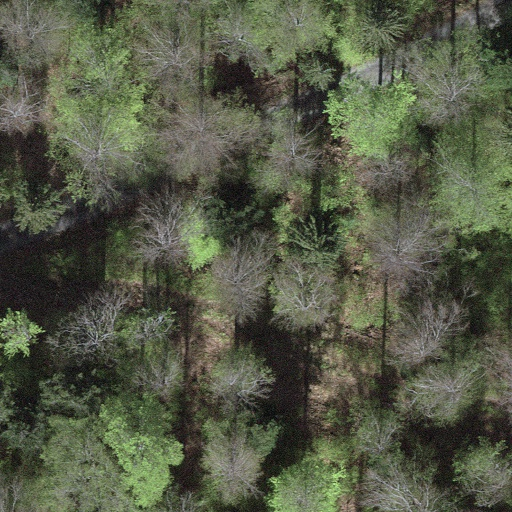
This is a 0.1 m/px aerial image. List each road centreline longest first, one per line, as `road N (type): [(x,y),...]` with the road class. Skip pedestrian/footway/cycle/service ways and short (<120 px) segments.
road 1 (track): [(69,511),(196,427),(511,160)]
road 2 (unclassified): [(511,2),(307,103),(0,229)]
road 3 (track): [(0,274),(201,303),(354,374),(511,407)]
